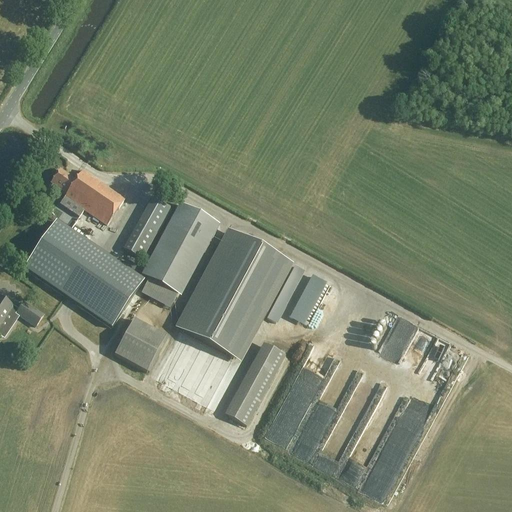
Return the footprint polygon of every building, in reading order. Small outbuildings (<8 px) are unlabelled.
[(64,198),(107,228),(125,201),(82,172),(76,182),(60,171),(51,184),(67,195),(64,198)] [(152,201),(123,252),(141,262),(170,211),(152,201)] [(142,278),(166,290),(181,299),(219,228),(180,207),(142,278)] [(147,284),(59,224),(28,269),(116,329),(147,284)] [(183,333),(233,360),(285,263),(235,236),(183,333)] [(317,290),(322,279),(308,273),(303,284),(317,290)] [(0,327),(13,309),(0,299),(0,327)] [(44,318),(24,305),(17,316),(36,329),(44,318)] [(414,380),(435,336),(395,316),(388,330),(390,331),(388,336),(396,340),(395,343),(403,347),(392,369),(414,380)] [(134,322),(114,357),(162,384),(182,348),(134,322)] [(267,348),(227,419),(245,429),(285,358),(267,348)] [(207,353),(200,350),(192,349),(185,351),(179,356),(175,363),(174,370),(175,377),(179,384),(186,388),(193,390),(200,389),(207,386),(212,380),(215,373),(214,366),(212,359),(207,353)]
